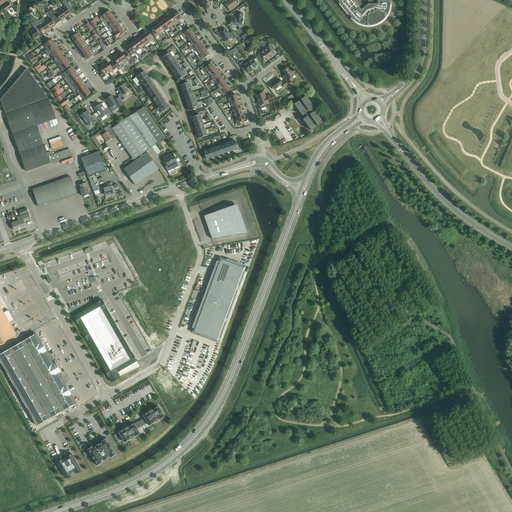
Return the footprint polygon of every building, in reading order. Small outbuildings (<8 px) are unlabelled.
[(10,0),(7,0),(0,5),(1,8),(0,8),(0,9),(3,14),(12,7),(10,4),(12,2),(10,0)] [(61,10),(66,17),(71,14),(73,12),(65,0),(64,0),(62,2),(65,7),(61,10)] [(238,4),(238,1),(237,0),(235,1),(234,0),(225,0),(227,3),(225,4),(230,11),(238,5),(238,4)] [(372,4),(372,1),(369,1),(369,4),(368,4),(364,7),(358,0),(336,0),(343,9),(343,8),(351,18),(353,17),(354,19),(357,21),(359,22),(361,23),(364,24),(367,24),(369,24),(372,24),(375,23),(377,22),(380,21),(382,19),(384,17),(385,15),(386,12),(387,10),(388,7),(388,5),(390,5),(390,0),(377,0),(377,4),(372,4)] [(49,11),(58,23),(61,21),(66,17),(61,10),(56,13),(53,8),(49,11)] [(45,21),(51,29),(56,25),(55,24),(58,23),(49,11),(46,13),(50,18),(45,21)] [(109,11),(102,16),(100,17),(100,18),(103,22),(112,15),(109,11)] [(179,20),(182,18),(177,11),(173,15),(178,22),(180,24),(181,23),(179,20)] [(242,19),(243,14),(237,13),(236,17),(237,17),(236,18),(231,17),(230,25),(238,26),(242,26),(243,19),(242,19)] [(115,19),(112,15),(103,22),(106,26),(115,19)] [(168,18),(173,25),(178,22),(173,15),(168,18)] [(37,19),(34,21),(43,33),(45,32),(46,32),(51,29),(45,21),(43,18),(39,22),(37,19)] [(173,25),(168,18),(164,21),(169,28),(171,31),(172,29),(171,27),(173,25)] [(118,24),(115,19),(106,26),(109,31),(118,24)] [(43,33),(34,21),(31,24),(34,29),(30,32),(35,40),(40,36),(40,35),(43,33)] [(164,31),(169,28),(164,21),(159,24),(164,31)] [(109,31),(106,32),(109,37),(112,35),(122,28),(118,24),(109,31)] [(164,31),(159,24),(155,27),(160,34),(164,31)] [(150,30),(156,38),(158,36),(161,39),(162,37),(160,34),(155,27),(150,30)] [(112,35),(113,37),(115,39),(114,40),(115,42),(118,40),(117,39),(118,38),(125,33),(122,28),(112,35)] [(190,28),(183,33),(181,35),(184,39),(186,38),(193,33),(190,28)] [(233,39),(236,37),(232,32),(229,34),(226,29),(219,33),(226,42),(232,37),(233,39)] [(71,37),(75,42),(82,37),(79,32),(71,37)] [(144,35),(149,42),(154,39),(148,32),(144,35)] [(196,37),(193,33),(186,38),(189,42),(196,37)] [(139,38),(145,45),(149,42),(144,35),(139,38)] [(85,41),(82,37),(75,42),(78,46),(85,41)] [(200,41),(196,37),(189,42),(191,45),(190,46),(189,47),(190,48),(200,41)] [(135,42),(140,49),(142,51),(144,50),(142,47),(145,45),(139,38),(135,42)] [(43,45),(47,50),(55,43),(54,41),(53,42),(51,40),(43,45)] [(88,46),(85,41),(78,46),(81,51),(88,46)] [(203,46),(200,41),(190,48),(191,50),(192,50),(194,52),(196,51),(203,46)] [(131,45),(136,52),(140,49),(135,42),(131,45)] [(47,50),(44,51),(47,56),(50,54),(57,48),(56,46),(57,45),(55,43),(47,50)] [(273,52),(275,50),(271,43),(268,45),(269,47),(258,55),(264,63),(275,55),(273,52)] [(91,44),(88,46),(81,51),(84,55),(94,48),(91,44)] [(136,52),(131,45),(126,48),(131,55),(136,52)] [(206,50),(203,46),(196,51),(199,55),(196,57),(197,57),(206,50)] [(59,51),(57,48),(50,54),(53,58),(62,52),(60,50),(59,51)] [(96,52),(94,48),(84,55),(87,60),(95,54),(94,54),(96,53),(96,52)] [(209,54),(206,50),(197,57),(200,61),(198,63),(200,65),(207,60),(205,57),(209,54)] [(63,54),(62,52),(53,58),(56,63),(64,57),(62,55),(63,54)] [(133,62),(130,58),(127,53),(124,55),(122,52),(120,54),(119,53),(117,55),(123,63),(128,60),(131,64),(133,62)] [(163,58),(162,59),(164,61),(164,60),(166,62),(165,62),(166,62),(173,57),(169,53),(167,54),(163,57),(163,58)] [(113,63),(116,68),(118,70),(125,65),(123,63),(117,55),(115,56),(116,57),(113,59),(115,61),(113,63)] [(173,57),(166,62),(169,66),(177,61),(174,56),(173,57)] [(248,62),(254,70),(258,67),(255,62),(258,61),(254,56),(252,58),(248,62)] [(65,60),(64,57),(56,63),(59,67),(68,61),(66,59),(65,60)] [(69,63),(68,61),(59,67),(62,72),(70,66),(68,64),(69,63)] [(177,61),(176,62),(169,66),(172,71),(179,66),(180,65),(177,61)] [(254,70),(248,62),(245,64),(243,61),(239,64),(243,71),(246,69),(249,73),(254,70)] [(103,65),(109,73),(116,68),(113,63),(110,65),(108,62),(106,64),(105,63),(103,65)] [(205,74),(207,73),(214,67),(211,63),(207,66),(205,64),(200,67),(202,70),(205,74)] [(109,73),(103,65),(101,66),(102,67),(99,69),(101,71),(99,73),(102,78),(109,73)] [(179,66),(172,71),(175,75),(182,71),(179,66)] [(63,73),(67,77),(75,71),(74,69),(73,70),(71,67),(63,73)] [(217,72),(214,67),(207,73),(210,77),(217,72)] [(285,78),(289,84),(294,81),(291,77),(295,75),(289,67),(283,71),(287,77),(285,78)] [(27,68),(0,100),(3,107),(5,113),(48,98),(27,68)] [(182,71),(175,75),(175,76),(178,80),(186,74),(183,70),(182,71)] [(77,73),(75,71),(67,77),(64,79),(67,84),(70,82),(77,76),(76,74),(77,73)] [(144,71),(136,77),(139,82),(140,81),(147,76),(144,71)] [(221,76),(217,72),(210,77),(212,80),(210,81),(211,83),(212,83),(221,76)] [(70,86),(71,88),(82,80),(80,78),(79,79),(77,76),(70,82),(72,84),(70,86)] [(147,76),(140,81),(143,85),(150,80),(147,76)] [(224,80),(221,76),(212,83),(213,84),(215,83),(217,86),(224,80)] [(190,88),(192,87),(189,78),(184,81),(185,83),(181,85),(182,90),(190,88)] [(284,87),(287,85),(284,80),(281,82),(279,79),(271,85),(274,90),(282,84),(284,87)] [(74,88),(76,91),(84,85),(82,83),(83,82),(82,80),(71,88),(72,89),(74,88)] [(150,80),(143,85),(146,90),(153,85),(150,80)] [(217,90),(218,91),(219,91),(218,91),(227,85),(224,80),(217,86),(219,88),(217,90)] [(122,96),(128,91),(123,84),(117,89),(120,93),(117,95),(119,97),(121,101),(124,99),(122,96)] [(85,87),(84,85),(76,91),(79,95),(88,89),(86,87),(85,87)] [(153,85),(146,90),(149,94),(156,89),(153,85)] [(230,89),(227,85),(218,91),(219,91),(222,95),(223,95),(230,89)] [(55,92),(53,93),(56,97),(63,91),(61,88),(60,89),(59,89),(55,92)] [(89,91),(88,89),(79,95),(82,99),(90,94),(88,91),(89,91)] [(156,89),(149,94),(153,98),(159,94),(156,89)] [(192,93),(184,96),(186,101),(196,97),(194,92),(192,93)] [(256,95),(260,105),(261,109),(266,107),(265,104),(274,101),(271,95),(265,97),(263,93),(256,95)] [(159,94),(153,98),(156,103),(162,98),(159,94)] [(120,107),(115,100),(111,95),(106,99),(111,106),(109,107),(112,112),(120,107)] [(229,103),(238,100),(236,95),(227,98),(229,103)] [(316,109),(316,108),(315,107),(314,108),(306,96),(294,104),(302,116),(300,117),(298,118),(298,119),(299,120),(299,121),(300,121),(301,121),(303,120),(302,120),(303,119),(311,131),(323,123),(314,111),(315,110),(316,109)] [(121,101),(119,97),(115,100),(120,107),(124,104),(122,103),(121,101)] [(196,97),(186,101),(188,106),(197,102),(196,97)] [(66,98),(64,99),(60,103),(63,107),(69,102),(66,98)] [(162,98),(156,103),(159,107),(166,103),(165,103),(162,98)] [(46,153),(37,126),(56,119),(49,99),(30,106),(6,115),(26,171),(50,163),(72,155),(69,149),(52,155),(50,152),(46,153)] [(238,100),(229,103),(226,104),(227,106),(230,105),(231,108),(239,105),(238,100)] [(197,102),(188,106),(188,108),(188,110),(189,110),(190,111),(199,108),(197,102)] [(107,117),(112,114),(107,107),(105,109),(100,103),(93,108),(100,118),(105,115),(107,117)] [(159,107),(157,109),(160,113),(165,110),(166,111),(170,108),(168,105),(167,105),(166,103),(159,107)] [(233,113),(241,110),(239,105),(231,108),(233,113)] [(131,115),(127,117),(149,149),(165,138),(143,106),(131,115)] [(94,124),(98,121),(94,114),(91,116),(87,110),(80,115),(87,126),(92,122),(94,124)] [(235,118),(243,115),(241,110),(233,113),(235,118)] [(193,117),(192,117),(194,123),(201,120),(200,114),(196,116),(196,115),(192,116),(193,117)] [(243,115),(235,118),(236,123),(237,123),(238,126),(243,124),(242,121),(245,120),(243,115)] [(119,124),(112,128),(117,135),(133,160),(149,149),(127,117),(119,124)] [(112,128),(106,132),(102,135),(107,141),(111,138),(112,139),(117,135),(112,128)] [(198,136),(197,136),(198,140),(201,139),(202,138),(202,137),(207,135),(205,130),(197,133),(198,136)] [(234,141),(229,143),(232,150),(235,149),(235,151),(239,149),(237,145),(236,145),(235,141),(234,141)] [(152,147),(146,152),(147,152),(152,160),(153,160),(159,156),(152,147)] [(209,150),(204,151),(205,155),(204,155),(205,159),(206,158),(206,159),(212,158),(209,149),(209,150)] [(91,155),(81,158),(93,192),(99,190),(97,185),(97,184),(96,184),(92,175),(105,171),(108,170),(107,167),(104,168),(98,152),(91,155)] [(147,152),(124,169),(135,185),(159,169),(152,160),(147,152)] [(166,165),(165,166),(167,171),(179,166),(173,153),(162,158),(166,165)] [(76,193),(73,184),(70,176),(33,190),(39,207),(76,193)] [(80,189),(82,197),(89,194),(86,187),(87,187),(86,183),(79,185),(81,189),(80,189)] [(106,196),(113,194),(110,187),(105,188),(105,187),(100,189),(101,192),(104,191),(106,196)] [(235,205),(204,216),(212,239),(245,233),(243,230),(246,229),(238,208),(236,209),(235,205)] [(29,214),(17,218),(18,221),(12,223),(14,230),(26,226),(23,220),(26,219),(27,220),(31,219),(29,214)] [(193,328),(191,332),(199,335),(198,336),(199,336),(199,335),(213,340),(213,341),(214,340),(218,342),(246,267),(242,265),(242,264),(241,264),(241,265),(227,260),(228,259),(227,259),(227,260),(219,257),(218,261),(217,261),(217,262),(214,271),(193,327),(192,327),(192,328),(193,328)] [(0,343),(16,335),(9,323),(14,320),(8,310),(3,313),(0,307),(3,305),(0,301),(0,343)] [(106,301),(76,318),(113,384),(121,379),(119,375),(140,363),(106,301)] [(54,364),(36,333),(0,354),(0,360),(37,426),(76,404),(59,373),(61,372),(61,371),(60,372),(58,368),(55,364),(56,363),(56,362),(54,364)] [(143,415),(145,419),(135,425),(137,429),(147,423),(149,426),(154,423),(153,423),(155,422),(158,420),(159,419),(160,420),(164,417),(158,407),(154,409),(154,410),(153,410),(152,410),(149,412),(148,413),(143,415)] [(119,432),(124,442),(129,440),(129,439),(130,439),(134,437),(133,437),(135,436),(140,434),(137,429),(135,425),(134,423),(129,426),(128,427),(125,429),(123,430),(123,429),(119,432)] [(102,462),(101,461),(104,460),(104,461),(108,459),(108,458),(108,459),(107,458),(110,456),(111,457),(110,457),(116,454),(115,454),(106,439),(106,438),(101,441),(102,441),(102,442),(99,444),(99,443),(95,445),(96,446),(93,447),(92,447),(93,446),(87,449),(88,449),(97,465),(102,462)] [(80,469),(72,454),(66,457),(67,458),(63,460),(62,459),(57,462),(66,478),(71,475),(70,473),(74,471),(75,472),(80,469)]
